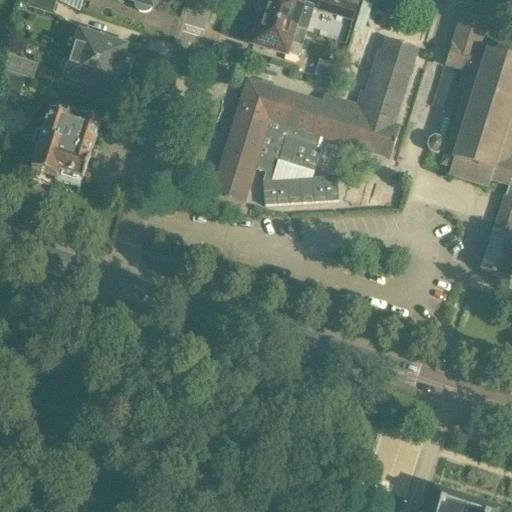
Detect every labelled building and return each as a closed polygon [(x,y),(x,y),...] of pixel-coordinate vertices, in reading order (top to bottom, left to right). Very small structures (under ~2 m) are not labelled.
[(53,16),(57,2),(49,0),(31,0),(28,9),(53,16)] [(122,0),(135,4),(135,5),(135,6),(135,8),(136,9),(137,11),(138,12),(140,12),(141,13),(143,13),(144,14),(146,13),(147,13),(148,13),(149,12),(151,10),(152,9),(155,0),(122,0)] [(295,0),(267,0),(261,19),(294,29),(305,32),(306,33),(310,18),(314,7),(302,3),(302,2),(295,0)] [(353,23),(358,8),(332,0),(319,0),(316,12),(353,23)] [(487,56),(479,54),(488,23),(462,15),(446,67),(465,73),(460,88),(466,90),(449,146),(444,145),(441,140),(436,138),(429,142),(427,148),(430,154),(436,156),(441,154),(445,156),(442,167),(451,169),(449,177),(488,189),(490,182),(508,188),(506,198),(505,198),(481,272),(504,280),(511,256),(511,182),(511,179),(511,162),(508,162),(511,150),(511,49),(506,48),(499,50),(494,56),(488,53),(487,56)] [(261,19),(253,46),(285,56),(286,54),(298,58),(301,47),(300,47),(305,32),(294,29),(261,19)] [(119,41),(89,32),(88,37),(81,35),(74,58),(131,76),(136,59),(125,56),(127,49),(117,47),(119,41)] [(212,197),(243,207),(257,163),(270,167),(263,188),(265,208),(338,204),(337,179),(311,180),(321,152),(319,151),(323,139),(390,160),(400,129),(394,127),(418,51),(386,41),(363,117),(248,82),(212,197)] [(125,96),(131,76),(74,58),(67,81),(113,96),(114,93),(125,96)] [(35,83),(39,68),(12,60),(7,74),(35,83)] [(336,83),(340,67),(319,62),(315,77),(336,83)] [(23,82),(6,77),(0,93),(0,94),(18,100),(23,82)] [(60,107),(54,110),(44,139),(39,137),(35,150),(40,152),(33,173),(58,181),(57,184),(82,193),(104,127),(71,117),(68,111),(60,107)] [(32,418),(40,402),(29,396),(21,412),(32,418)] [(511,511),(511,470),(449,450),(428,511),(511,511)]
